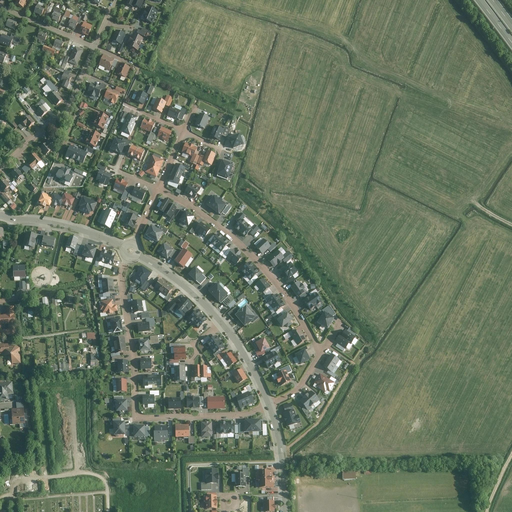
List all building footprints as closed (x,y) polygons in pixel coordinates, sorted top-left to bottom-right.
[(23,8),(26,0),(17,0),(15,5),(23,8)] [(42,16),(44,9),(36,6),(34,12),(42,16)] [(157,11),(146,7),(141,18),(152,23),(157,11)] [(51,20),(58,23),(61,16),(58,15),(58,14),(54,12),(51,20)] [(14,30),(17,23),(8,19),(5,26),(14,30)] [(67,27),(75,30),(78,23),(77,23),(75,22),(75,21),(71,19),(67,27)] [(80,31),(89,35),(92,27),(84,23),(80,31)] [(120,43),(124,34),(116,31),(112,40),(120,43)] [(47,36),(39,33),(37,39),(39,40),(38,42),(41,43),(42,41),(44,42),(47,36)] [(10,37),(2,34),(0,39),(7,43),(10,37)] [(138,50),(142,39),(133,35),(128,46),(138,50)] [(63,43),(56,40),(53,46),(61,49),(63,43)] [(77,65),(83,50),(75,47),(70,58),(68,61),(68,62),(77,65)] [(111,58),(103,55),(99,65),(105,68),(109,70),(114,59),(111,58)] [(68,61),(70,58),(66,56),(61,68),(64,70),(67,61),(68,61)] [(127,73),(129,68),(118,63),(115,68),(117,69),(116,73),(126,77),(128,74),(127,73)] [(67,88),(71,78),(63,74),(61,81),(63,82),(61,86),(67,88)] [(53,90),(55,92),(58,90),(51,83),(51,84),(49,82),(46,84),(52,91),(53,90)] [(88,92),(98,97),(102,89),(102,88),(100,87),(92,83),(88,92)] [(108,101),(114,104),(119,93),(113,90),(113,91),(109,89),(105,98),(109,100),(108,101)] [(52,91),(47,95),(56,105),(62,100),(55,92),(53,90),(52,91)] [(139,92),(135,101),(143,105),(147,95),(139,92)] [(157,99),(153,109),(161,113),(165,105),(166,103),(165,103),(164,102),(157,99)] [(42,106),(39,102),(33,107),(42,117),(47,112),(42,106)] [(45,103),(42,106),(47,112),(50,110),(45,103)] [(171,108),(168,116),(177,120),(182,108),(176,105),(174,109),(171,108)] [(96,119),(106,123),(108,118),(98,113),(96,119)] [(126,121),(125,124),(133,128),(138,118),(129,114),(126,121)] [(197,122),(196,125),(204,129),(209,118),(200,115),(199,118),(198,118),(197,122)] [(29,128),(35,123),(29,116),(22,122),(24,125),(25,124),(29,128)] [(106,123),(96,119),(93,124),(103,129),(106,123)] [(140,128),(140,129),(141,129),(151,133),(155,124),(155,125),(155,124),(152,123),(152,122),(152,123),(152,122),(148,121),(149,121),(148,120),(148,121),(145,120),(145,119),(144,120),(141,128),(140,128)] [(125,124),(121,132),(130,136),(132,131),(133,128),(125,124)] [(215,127),(211,137),(219,141),(221,136),(223,131),(223,130),(215,127)] [(158,137),(168,141),(171,133),(162,129),(160,133),(158,137)] [(88,137),(98,141),(100,135),(90,131),(88,137)] [(151,133),(147,141),(148,141),(152,142),(151,143),(152,143),(153,140),(155,137),(155,135),(151,133)] [(230,139),(230,140),(231,142),(231,143),(232,145),(232,146),(233,148),(233,149),(234,149),(242,145),(243,145),(242,145),(239,136),(230,139)] [(98,141),(88,137),(85,143),(95,147),(98,141)] [(40,149),(45,155),(56,147),(50,140),(40,149)] [(113,147),(111,150),(114,152),(115,152),(117,153),(121,154),(122,151),(123,148),(124,148),(124,147),(125,144),(121,143),(119,142),(119,141),(119,142),(115,140),(114,144),(113,147),(112,147),(113,147)] [(186,144),(182,152),(193,157),(194,155),(197,149),(193,147),(190,145),(190,146),(186,144)] [(74,160),(79,149),(70,145),(66,156),(74,160)] [(132,146),(129,154),(136,157),(139,149),(132,146)] [(79,149),(74,160),(82,164),(87,153),(79,149)] [(147,152),(139,149),(136,157),(144,160),(147,152)] [(204,158),(203,162),(204,162),(211,166),(213,160),(215,155),(208,152),(205,158),(204,158)] [(41,161),(34,154),(29,158),(32,161),(27,165),(31,169),(41,161)] [(153,157),(149,164),(160,169),(163,161),(159,160),(155,158),(153,157)] [(223,160),(220,169),(230,172),(233,164),(223,160)] [(149,165),(146,172),(151,175),(156,177),(160,169),(149,164),(149,165)] [(176,165),(173,173),(181,177),(185,169),(183,168),(176,165)] [(60,167),(56,178),(60,180),(59,181),(64,184),(65,182),(69,184),(74,173),(60,167)] [(22,176),(16,169),(10,174),(16,181),(22,176)] [(220,169),(217,177),(227,181),(230,172),(220,169)] [(101,171),(97,180),(110,185),(113,176),(101,171)] [(173,173),(169,181),(170,181),(178,185),(178,183),(181,177),(173,173)] [(10,187),(4,180),(0,182),(0,188),(3,192),(10,187)] [(118,180),(114,188),(125,193),(129,185),(118,180)] [(190,185),(185,193),(194,199),(197,194),(199,191),(190,185)] [(136,187),(133,196),(144,201),(148,192),(136,187)] [(10,200),(4,193),(1,196),(7,203),(10,200)] [(45,194),(42,203),(44,204),(43,206),(49,209),(50,206),(52,207),(53,205),(55,200),(54,200),(52,199),(51,196),(45,194)] [(56,194),(54,200),(55,200),(53,205),(60,208),(61,206),(64,208),(65,206),(66,204),(65,199),(66,198),(56,194)] [(78,200),(67,195),(66,198),(65,199),(66,204),(65,206),(71,208),(72,206),(75,208),(78,200)] [(212,196),(206,205),(213,210),(220,202),(218,201),(212,196)] [(161,210),(167,214),(173,204),(174,202),(168,199),(161,210)] [(88,201),(85,200),(82,207),(84,208),(83,211),(86,213),(91,202),(88,201)] [(94,204),(91,202),(86,213),(90,215),(92,211),(94,212),(97,205),(94,204)] [(220,202),(213,210),(221,216),(222,214),(227,207),(221,203),(220,202)] [(178,208),(173,204),(167,214),(166,215),(171,218),(178,208)] [(101,224),(101,225),(102,225),(104,226),(110,229),(116,214),(112,213),(109,211),(107,210),(106,211),(101,224)] [(182,218),(180,221),(188,226),(194,218),(185,213),(182,218),(181,218),(182,218)] [(126,220),(124,225),(132,228),(134,225),(135,226),(137,221),(136,221),(137,218),(136,217),(130,215),(129,214),(126,220)] [(239,223),(235,228),(240,233),(247,225),(247,224),(242,220),(239,223)] [(198,227),(195,231),(196,231),(199,233),(199,235),(203,235),(205,236),(205,237),(205,238),(210,230),(201,223),(198,227)] [(247,225),(240,233),(245,237),(249,233),(252,229),(247,225)] [(254,237),(259,228),(255,226),(251,235),(254,237)] [(151,227),(146,236),(157,242),(163,233),(158,231),(151,227)] [(24,245),(35,247),(38,234),(27,232),(24,245)] [(218,235),(211,243),(216,247),(216,248),(223,239),(218,235)] [(69,236),(66,247),(75,250),(76,247),(78,239),(69,236)] [(58,240),(47,237),(45,245),(56,248),(58,240)] [(223,239),(216,248),(222,252),(229,244),(223,239)] [(256,247),(256,248),(262,254),(267,249),(270,247),(264,240),(263,241),(256,247)] [(158,254),(168,261),(174,252),(164,245),(158,254)] [(83,256),(86,257),(93,259),(96,250),(93,249),(89,247),(86,246),(86,247),(84,252),(83,256)] [(229,256),(228,257),(236,265),(242,258),(239,256),(240,254),(237,252),(236,253),(233,250),(233,251),(229,256)] [(102,251),(99,262),(106,264),(109,253),(102,251)] [(193,257),(184,251),(180,257),(189,263),(193,257)] [(278,252),(268,260),(274,267),(278,264),(279,265),(282,262),(281,262),(283,261),(284,259),(282,257),(278,252)] [(116,255),(109,253),(106,264),(112,266),(116,255)] [(189,263),(180,257),(175,263),(184,269),(189,263)] [(245,267),(241,271),(246,276),(254,268),(249,263),(245,267)] [(288,267),(282,271),(288,279),(292,276),(296,273),(290,265),(288,267)] [(25,266),(13,266),(13,277),(26,277),(25,266)] [(140,273),(135,281),(142,286),(145,281),(151,273),(142,267),(140,268),(138,270),(139,272),(140,273)] [(259,273),(254,268),(246,276),(251,281),(256,276),(259,273)] [(195,269),(189,276),(196,282),(196,281),(200,277),(202,275),(195,269)] [(158,283),(155,288),(158,291),(157,292),(159,294),(161,292),(167,284),(165,283),(165,284),(160,280),(158,283)] [(263,280),(256,285),(262,293),(263,293),(268,289),(269,288),(263,280)] [(298,283),(291,288),(298,298),(300,297),(305,293),(303,290),(304,289),(302,285),(300,286),(298,283)] [(167,284),(161,292),(167,297),(169,294),(172,289),(168,286),(168,285),(167,284)] [(216,284),(208,291),(214,298),(222,290),(216,284)] [(106,295),(116,293),(115,286),(105,288),(106,295)] [(222,290),(214,298),(221,304),(222,303),(229,297),(228,296),(222,290)] [(316,294),(310,298),(316,307),(322,303),(316,294)] [(272,298),(268,301),(272,307),(281,301),(276,295),(272,298)] [(176,306),(175,308),(176,309),(178,311),(183,315),(184,316),(192,306),(183,298),(181,301),(180,300),(177,304),(178,304),(176,306)] [(310,298),(304,302),(310,310),(311,310),(316,307),(310,298)] [(114,301),(101,302),(103,315),(119,312),(118,306),(115,307),(114,301)] [(147,312),(146,301),(133,303),(135,314),(147,312)] [(285,306),(281,301),(272,307),(276,312),(276,313),(280,310),(285,306)] [(172,302),(167,308),(173,313),(176,309),(175,308),(176,306),(172,302)] [(329,306),(324,309),(328,314),(329,314),(331,317),(335,314),(329,306)] [(14,307),(4,308),(4,316),(0,316),(0,315),(0,337),(16,337),(14,307)] [(238,316),(246,326),(257,317),(248,307),(240,313),(237,316),(238,316)] [(237,316),(240,313),(236,308),(228,314),(233,320),(238,316),(237,316)] [(197,311),(189,319),(194,324),(202,316),(197,311)] [(324,313),(318,324),(322,326),(325,328),(327,329),(333,319),(326,315),(324,313)] [(280,319),(278,321),(282,327),(286,325),(287,328),(292,325),(290,322),(292,321),(287,314),(282,317),(280,318),(280,319)] [(207,321),(202,316),(194,324),(199,329),(207,321)] [(122,332),(120,321),(111,322),(112,330),(114,330),(115,334),(122,332)] [(151,324),(139,325),(140,334),(152,333),(151,324)] [(293,336),(298,345),(306,340),(300,331),(293,336)] [(342,337),(341,337),(349,343),(351,344),(355,338),(354,337),(351,335),(346,332),(345,332),(342,337)] [(150,340),(140,341),(140,351),(151,351),(151,344),(158,343),(158,336),(150,336),(150,340)] [(340,336),(336,342),(338,344),(340,345),(343,347),(345,348),(345,349),(349,343),(341,337),(342,337),(340,336)] [(211,340),(207,343),(211,349),(220,342),(216,337),(211,340)] [(269,347),(264,338),(255,343),(259,351),(260,352),(264,350),(269,347)] [(224,348),(220,342),(211,349),(215,354),(219,351),(224,348)] [(0,345),(0,355),(1,355),(1,358),(9,357),(11,365),(20,364),(19,349),(15,347),(8,347),(8,345),(0,345)] [(301,353),(296,356),(296,357),(300,363),(300,365),(309,360),(305,351),(302,352),(301,353)] [(272,354),(269,356),(274,365),(280,362),(275,352),(272,354)] [(223,359),(227,365),(229,367),(236,362),(231,354),(227,356),(223,359)] [(328,359),(327,361),(335,366),(339,361),(339,360),(331,355),(328,359)] [(269,356),(263,359),(268,369),(274,365),(269,356)] [(152,361),(143,361),(143,370),(152,370),(152,361)] [(326,362),(323,367),(328,371),(331,372),(335,366),(327,361),(326,362)] [(66,363),(66,362),(60,362),(60,372),(70,371),(70,363),(66,363)] [(120,374),(130,374),(130,362),(119,362),(120,374)] [(233,375),(232,374),(236,371),(235,369),(227,373),(229,377),(233,375)] [(237,373),(233,375),(239,384),(246,379),(241,370),(237,373)] [(279,379),(277,379),(279,383),(280,383),(282,386),(290,382),(287,375),(285,372),(283,373),(281,374),(277,375),(279,379)] [(173,374),(173,382),(183,382),(183,374),(173,374)] [(142,375),(142,385),(152,385),(152,375),(142,375)] [(161,375),(152,375),(152,385),(161,385),(161,375)] [(320,375),(315,383),(318,385),(317,387),(321,390),(327,379),(320,375)] [(327,379),(321,390),(325,392),(326,390),(330,392),(334,384),(329,380),(327,379)] [(119,393),(129,393),(128,381),(119,381),(119,393)] [(13,394),(13,382),(3,383),(0,382),(0,398),(9,398),(9,394),(13,394)] [(307,395),(305,397),(313,405),(318,401),(319,400),(316,398),(311,392),(308,395),(307,395)] [(248,393),(243,395),(247,406),(254,402),(251,396),(250,397),(249,393),(248,393)] [(237,398),(237,399),(238,402),(237,402),(240,408),(247,406),(243,395),(237,398)] [(156,396),(145,397),(145,405),(156,405),(156,396)] [(185,397),(186,407),(201,406),(200,397),(185,397)] [(208,398),(208,408),(225,407),(224,397),(208,398)] [(304,399),(300,402),(305,408),(307,410),(308,410),(313,405),(305,397),(303,398),(304,399)] [(166,399),(166,408),(181,407),(180,398),(166,399)] [(130,401),(119,401),(119,413),(131,412),(130,401)] [(24,409),(12,410),(13,424),(26,423),(24,409)] [(286,413),(284,414),(285,418),(284,418),(286,422),(288,427),(297,424),(297,423),(300,422),(299,420),(299,417),(298,416),(297,416),(295,417),(293,411),(286,413)] [(243,422),(243,432),(249,432),(249,435),(253,435),(253,432),(252,421),(243,422)] [(252,421),(253,432),(263,432),(263,425),(263,421),(252,421)] [(128,437),(128,423),(114,423),(115,437),(128,437)] [(214,424),(204,424),(204,433),(215,433),(214,424)] [(169,426),(156,426),(157,442),(169,441),(169,426)] [(190,426),(177,426),(178,438),(190,438),(190,426)] [(148,438),(148,427),(136,427),(137,439),(148,438)] [(218,470),(206,470),(206,483),(211,483),(218,483),(218,470)] [(355,479),(355,471),(342,472),(342,479),(355,479)] [(272,484),(272,480),(272,476),(274,476),(273,472),(258,472),(259,480),(259,488),(274,488),(274,484),(272,484)] [(243,474),(235,474),(236,487),(246,487),(246,477),(246,474),(243,474)] [(217,509),(216,496),(204,497),(204,502),(206,503),(206,509),(217,509)] [(275,501),(264,502),(264,511),(273,511),(275,511),(275,501)]
